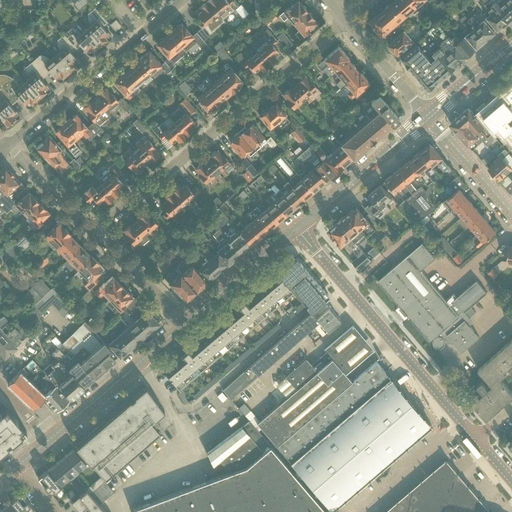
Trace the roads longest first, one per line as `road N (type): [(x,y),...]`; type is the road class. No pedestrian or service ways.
road 1 (residential): [(343,24),(95,233)]
road 2 (unclassified): [(476,437),(296,229)]
road 3 (tertiary): [(46,442),(186,322)]
road 4 (residential): [(141,33),(8,147)]
road 5 (tertiary): [(186,322),(296,229)]
road 6 (residential): [(95,233),(186,322)]
road 7 (tertiary): [(296,229),(391,148)]
road 8 (tertiary): [(511,214),(430,121)]
road 9 (residential): [(8,147),(95,233)]
